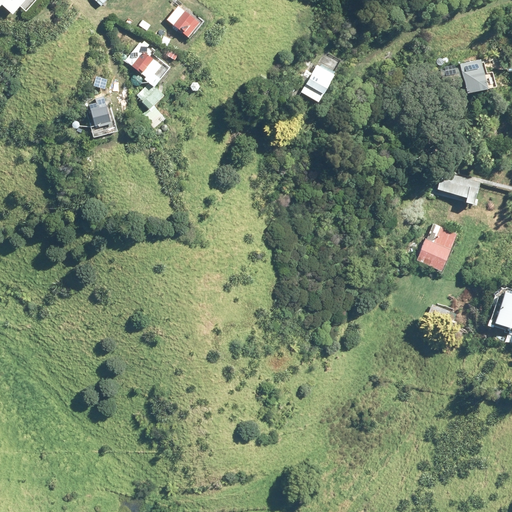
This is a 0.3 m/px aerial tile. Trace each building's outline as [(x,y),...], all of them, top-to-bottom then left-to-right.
[(32,0),(0,0),(0,7),(9,16),(19,4),(24,9),(32,0)] [(201,24),(176,4),(163,19),(189,40),(201,24)] [(170,67),(144,40),(123,60),(150,87),(170,67)] [(340,60),(323,50),(297,92),(315,102),(340,60)] [(482,58),(440,68),(444,85),(465,80),(468,94),(489,89),(482,58)] [(106,92),(81,97),(89,136),(114,131),(106,92)] [(480,177),(434,164),(427,191),(472,204),(480,177)] [(411,262),(439,273),(454,234),(425,223),(411,262)] [(511,289),(498,285),(485,323),(511,331),(511,289)] [(436,298),(424,327),(445,336),(457,307),(436,298)]
